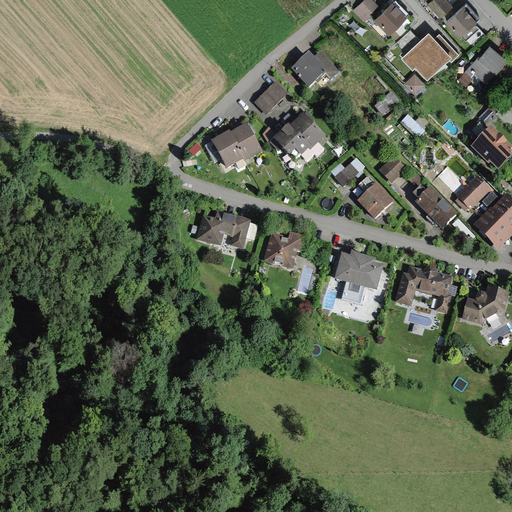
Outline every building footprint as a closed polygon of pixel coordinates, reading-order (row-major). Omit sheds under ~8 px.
[(379,6),(372,0),(364,0),(354,11),(364,22),(379,6)] [(453,6),(446,0),(433,0),(427,5),(439,18),(453,6)] [(410,16),(396,1),(375,21),(388,36),(410,16)] [(480,20),(466,5),(446,24),(460,39),(462,36),(472,47),(484,35),(476,26),(478,24),(477,22),(480,20)] [(406,55),(421,41),(411,30),(395,44),(406,55)] [(435,40),(429,34),(421,41),(406,55),(401,59),(412,71),(415,69),(426,81),(447,62),(450,65),(459,57),(439,36),(435,40)] [(508,59),(489,43),(464,73),(477,85),(482,79),(487,83),(508,59)] [(310,51),(292,68),(310,87),(315,82),(317,83),(325,75),(330,79),(338,71),(321,52),(316,57),(310,51)] [(416,75),(405,85),(414,96),(425,85),(416,75)] [(276,82),(255,102),(267,114),(288,94),(276,82)] [(392,92),(373,108),(382,117),(400,101),(392,92)] [(304,112),(292,124),(313,147),(326,135),(304,112)] [(247,122),(232,131),(240,145),(236,147),(243,159),(244,161),(264,150),(247,122)] [(310,149),(313,147),(292,124),(290,122),(270,141),(279,151),(283,148),(289,154),(291,153),(295,158),(300,154),(301,155),(309,148),(310,149)] [(511,155),(511,145),(492,125),(470,146),(488,164),(491,161),(498,169),(511,155)] [(229,168),(243,159),(236,147),(240,145),(232,131),(231,130),(213,141),(229,168)] [(408,169),(395,155),(379,170),(392,184),(408,169)] [(341,164),(331,173),(344,187),(365,168),(357,159),(346,169),(341,164)] [(408,179),(417,188),(425,180),(416,171),(408,179)] [(492,189),(477,174),(456,195),(459,197),(456,200),(467,211),(470,208),(471,210),(492,189)] [(360,186),(367,193),(359,201),(375,219),(394,201),(378,184),(377,185),(370,177),(360,186)] [(413,192),(419,198),(416,201),(444,228),(458,213),(443,198),(430,186),(427,190),(421,184),(417,188),(413,192)] [(494,192),(483,202),(490,209),(491,207),(492,208),(502,199),(494,192)] [(511,197),(507,193),(502,199),(492,208),(491,207),(490,209),(474,225),(499,248),(511,234),(511,197)] [(216,219),(203,216),(197,241),(222,248),(225,236),(234,238),(231,247),(244,250),(252,222),(218,213),(216,219)] [(289,238),(271,233),(263,264),(293,271),(298,252),(303,254),(307,238),(290,234),(289,238)] [(351,258),(341,255),(334,280),(346,283),(341,300),(361,306),(366,289),(377,293),(384,267),(375,264),(376,261),(352,254),(351,258)] [(403,273),(395,302),(411,307),(416,292),(438,298),(434,310),(446,314),(452,296),(448,295),(453,278),(438,274),(436,269),(429,267),(424,270),(409,266),(407,274),(403,273)] [(477,296),(475,300),(468,298),(462,320),(481,326),(488,322),(488,324),(494,321),(498,318),(497,316),(504,312),(510,293),(488,287),(486,294),(482,293),(477,296)]
